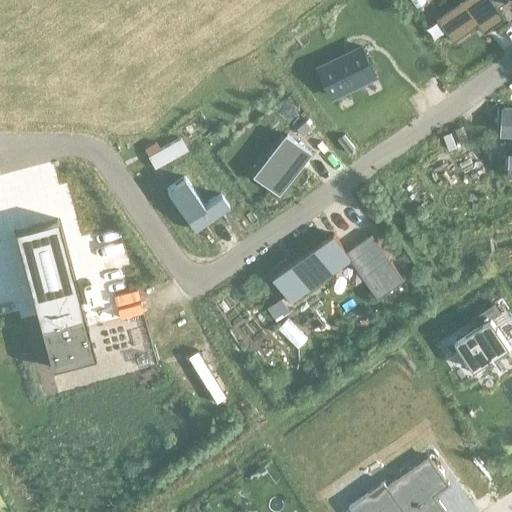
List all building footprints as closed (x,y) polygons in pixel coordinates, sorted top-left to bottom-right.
[(100,11),(69,11),(69,49),(154,49),(154,3),(151,0),(135,0),(133,3),(100,3),(100,11)] [(461,0),(437,17),(454,41),(479,24),(485,32),(506,17),(498,7),(507,0),(461,0)] [(362,46),(320,66),(334,95),(376,74),(362,46)] [(110,66),(94,80),(109,96),(124,82),(110,66)] [(511,108),(504,108),(503,125),(511,125),(511,164),(511,165),(511,175),(511,174),(511,108)] [(276,162),(264,178),(281,191),(312,152),(288,133),(270,157),(276,162)] [(184,176),(166,189),(195,230),(230,206),(221,193),(204,205),(184,176)] [(58,218),(15,230),(40,326),(84,315),(58,218)] [(274,276),(292,302),(352,260),(378,298),(405,279),(372,233),(347,251),(334,233),(274,276)] [(268,307),(277,320),(290,311),(281,298),(268,307)] [(479,324),(456,339),(475,369),(511,345),(493,317),(501,312),(495,302),(473,316),(479,324)] [(84,315),(40,326),(52,368),(53,367),(53,365),(92,354),(93,357),(95,356),(84,315)] [(385,479),(349,505),(354,511),(441,511),(446,509),(435,493),(450,483),(430,455),(388,484),(385,479)]
